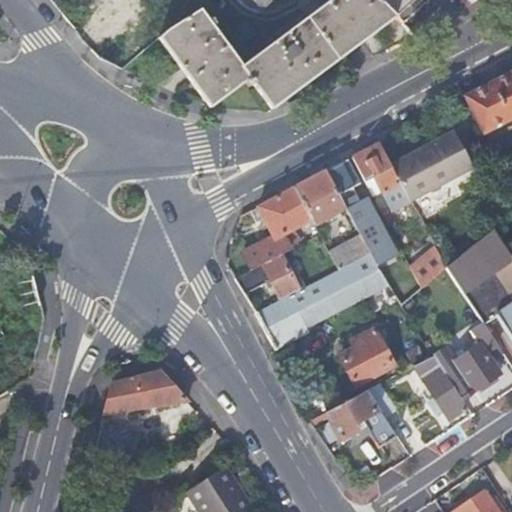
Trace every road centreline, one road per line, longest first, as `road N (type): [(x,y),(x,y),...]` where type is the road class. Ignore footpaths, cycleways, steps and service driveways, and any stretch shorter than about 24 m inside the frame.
road 1 (secondary): [(187,188),(511,31)]
road 2 (secondary): [(321,511),(159,258)]
road 3 (secondary): [(42,511),(105,265)]
road 4 (residential): [(117,140),(1,0)]
road 5 (residential): [(372,511),(511,420)]
